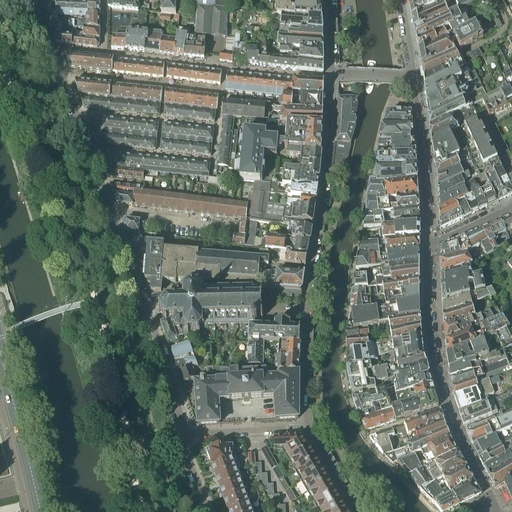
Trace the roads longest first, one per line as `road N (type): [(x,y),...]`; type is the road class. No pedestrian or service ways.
road 1 (residential): [(185,432),(29,0)]
road 2 (residential): [(331,77),(309,283),(307,427)]
road 3 (residential): [(496,511),(436,374),(425,245)]
road 4 (residential): [(206,511),(183,450),(188,436),(307,427)]
road 5 (residential): [(425,245),(413,76)]
road 6 (tertiary): [(36,511),(0,355)]
road 7 (residential): [(331,77),(195,63)]
